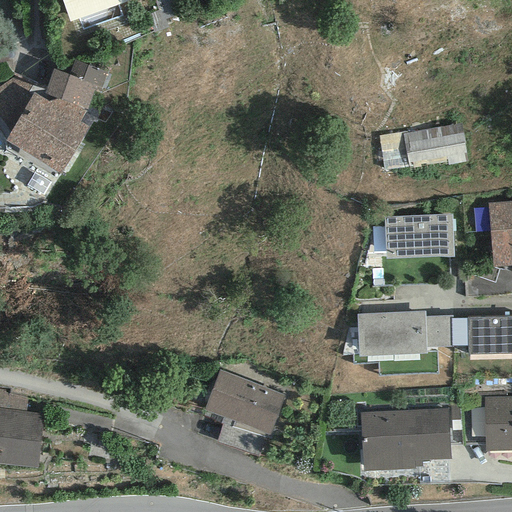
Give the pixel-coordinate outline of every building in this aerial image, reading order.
[(61,0),(69,22),(131,0),(61,0)] [(68,75),(53,70),(45,90),(44,94),(56,99),(86,109),(95,86),(101,88),(106,73),(73,60),(68,75)] [(79,121),(86,109),(56,99),(44,94),(45,90),(11,78),(0,86),(0,117),(11,132),(6,141),(61,174),(88,127),(79,121)] [(466,153),(461,124),(406,133),(403,134),(408,163),(413,162),(446,157),(448,166),(464,163),(462,153),(466,153)] [(406,131),(378,135),(384,170),(414,166),(413,162),(408,163),(403,134),(406,133),(406,131)] [(511,201),(487,203),(492,267),(511,265),(511,201)] [(452,214),(384,216),(384,226),(372,226),(373,252),(385,251),(386,259),(454,257),(452,214)] [(424,311),(356,314),(358,357),(426,354),(426,348),(424,317),(424,311)] [(452,315),(424,317),(426,348),(451,346),(450,319),(452,319),(452,315)] [(511,316),(467,318),(468,346),(468,355),(511,353),(511,316)] [(452,319),(450,319),(451,346),(468,346),(467,318),(452,319)] [(270,435),(285,395),(219,370),(204,409),(234,421),(231,426),(263,437),(265,433),(270,435)] [(0,464),(37,468),(43,413),(25,412),(27,397),(9,393),(10,390),(0,389),(0,464)] [(483,397),(505,397),(505,392),(477,393),(477,408),(484,408),(483,397)] [(511,396),(505,397),(483,397),(484,408),(485,451),(511,450),(511,396)] [(448,409),(360,413),(363,471),(415,469),(415,466),(422,466),(422,460),(450,459),(448,409)]
